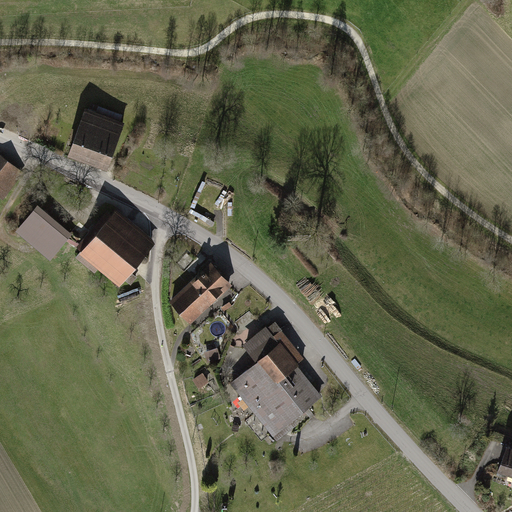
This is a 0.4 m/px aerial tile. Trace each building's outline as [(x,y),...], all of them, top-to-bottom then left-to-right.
[(86,109),(68,156),(106,170),(124,123),(120,121),(122,115),(90,104),(88,110),(86,109)] [(0,155),(0,197),(2,199),(23,174),(0,155)] [(38,206),(16,232),(49,260),(71,235),(38,206)] [(116,210),(75,258),(94,273),(99,268),(120,286),(125,280),(130,284),(138,275),(132,271),(155,244),(116,210)] [(230,285),(210,264),(196,277),(216,298),(230,285)] [(183,290),(169,303),(188,324),(202,310),(183,290)] [(255,362),(228,384),(272,437),(321,396),(297,366),(305,359),(274,322),(243,347),(255,362)] [(216,348),(204,352),(207,363),(220,359),(216,348)] [(202,374),(192,381),(198,389),(208,383),(202,374)] [(511,448),(507,447),(498,473),(511,478),(511,448)]
